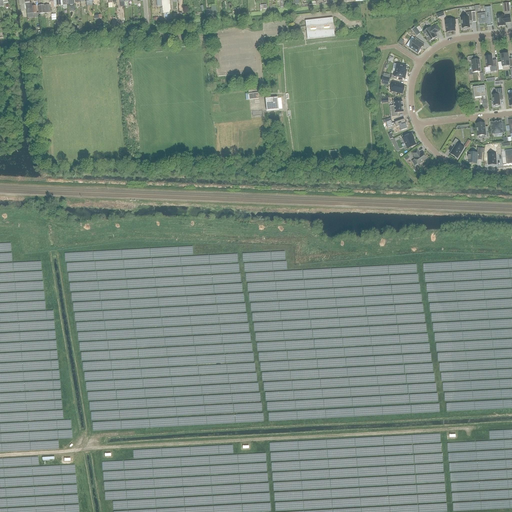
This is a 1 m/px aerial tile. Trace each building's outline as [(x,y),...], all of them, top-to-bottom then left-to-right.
[(486,14),(478,14),(479,19),(480,19),(480,24),(484,24),(484,23),(489,22),(489,26),(493,26),(491,7),(485,8),(486,14)] [(470,28),(469,23),(469,21),(473,21),(472,18),(476,18),(475,12),(472,12),(472,13),(468,14),(468,17),(461,18),(462,29),(464,28),(464,29),(468,29),(468,28),(470,28)] [(504,16),(497,17),(498,26),(505,26),(505,23),(507,22),(507,23),(511,22),(510,16),(504,17),(504,16)] [(308,31),(309,38),(333,35),(332,28),(333,28),(332,18),(305,21),(306,31),(308,31)] [(445,21),(447,32),(455,31),(454,24),(455,24),(455,20),(445,21)] [(431,28),(424,32),(429,42),(437,37),(435,34),(440,31),(436,25),(431,29),(431,28)] [(424,45),(415,39),(409,48),(418,54),(424,45)] [(509,66),(509,67),(511,66),(511,60),(509,61),(509,59),(508,54),(501,55),(502,67),(509,66)] [(487,57),(485,57),(486,67),(490,67),(491,72),(497,72),(496,63),(493,63),(492,56),(491,56),(491,55),(487,56),(487,57)] [(473,73),(475,73),(481,72),(479,60),(476,60),(475,57),(469,57),(469,61),(471,61),(473,73)] [(390,79),(396,80),(397,77),(404,78),(406,71),(405,70),(406,66),(397,64),(394,76),(391,75),(390,79)] [(392,83),(391,91),(402,94),(404,86),(392,83)] [(485,86),(473,87),(474,98),(486,96),(485,86)] [(500,98),(503,97),(502,89),(496,90),(496,95),(492,95),(493,106),(495,106),(495,107),(500,106),(499,105),(500,105),(500,98)] [(267,111),(278,110),(277,98),(266,99),(267,111)] [(403,112),(402,100),(393,101),(394,111),(391,111),(391,117),(398,116),(397,113),(403,112)] [(391,121),(386,123),(387,128),(393,126),(393,125),(395,125),(396,127),(399,126),(400,131),(407,129),(406,127),(407,126),(408,126),(406,122),(405,123),(404,119),(395,122),(395,123),(392,124),(391,121)] [(491,122),(492,135),(503,133),(502,121),(491,122)] [(489,137),(488,132),(485,132),(484,123),(476,124),(478,136),(485,135),(486,138),(489,137)] [(407,134),(401,137),(407,149),(415,145),(412,139),(413,138),(411,134),(408,135),(407,134)] [(455,146),(450,154),(457,159),(464,148),(457,143),(458,141),(456,139),(453,144),(455,146)] [(469,155),(468,160),(469,160),(469,163),(477,164),(477,159),(479,160),(478,160),(482,160),(482,152),(483,149),(483,148),(477,148),(477,153),(470,153),(470,155),(469,155)] [(417,150),(412,153),(415,158),(414,159),(418,165),(426,159),(422,153),(419,155),(418,153),(419,153),(417,150)] [(496,154),(488,154),(488,165),(496,165),(496,154)]
